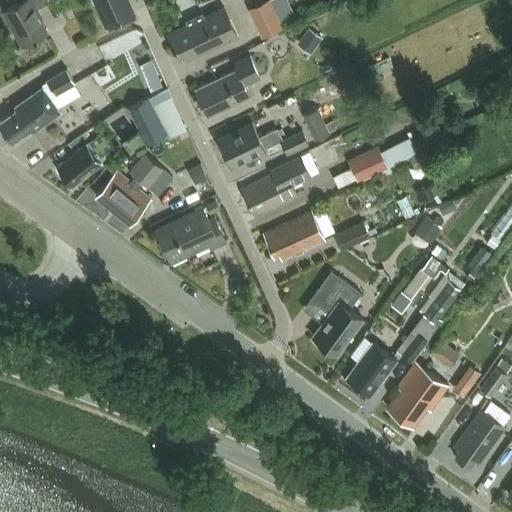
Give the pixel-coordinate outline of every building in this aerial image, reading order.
[(45,0),(16,0),(18,2),(2,12),(21,45),(47,30),(35,9),(47,2),(45,0)] [(110,23),(133,13),(127,0),(94,0),(103,19),(108,16),(110,23)] [(270,0),(265,0),(248,8),(261,36),(282,26),(270,0)] [(187,60),(237,35),(223,7),(203,17),(202,13),(187,20),(189,24),(173,32),(176,37),(170,40),(178,55),(183,53),(187,60)] [(309,27),(300,39),(313,50),(323,38),(309,27)] [(245,82),(260,75),(250,54),(233,62),(235,67),(193,87),(207,116),(251,94),(245,82)] [(388,56),(367,66),(371,76),(393,66),(388,56)] [(76,82),(68,68),(48,79),(56,94),(76,82)] [(159,74),(147,79),(152,89),(164,84),(159,74)] [(31,132),(61,111),(43,86),(14,107),(16,110),(0,121),(13,140),(29,129),(31,132)] [(152,103),(132,114),(147,142),(167,131),(152,103)] [(330,132),(318,106),(303,113),(315,139),(330,132)] [(287,153),(309,143),(302,129),(283,138),(277,127),(259,136),(252,121),(217,137),(231,167),(266,150),(265,148),(280,140),(287,153)] [(436,126),(411,137),(418,151),(442,140),(436,126)] [(179,132),(182,138),(190,135),(187,129),(179,132)] [(114,145),(104,131),(87,142),(57,166),(72,185),(103,161),(100,158),(114,145)] [(339,133),(324,141),(327,148),(343,141),(339,133)] [(377,145),(347,160),(358,181),(388,166),(382,154),(377,145)] [(149,187),(164,168),(145,153),(130,172),(135,176),(130,182),(116,171),(97,193),(132,223),(151,199),(138,188),(143,183),(149,187)] [(297,193),(292,184),(311,174),(301,153),(270,169),(272,173),(247,185),(250,189),(243,192),(252,210),(258,207),(260,211),(297,193)] [(419,154),(410,158),(415,168),(424,163),(419,154)] [(200,162),(188,168),(195,184),(208,178),(200,162)] [(433,182),(415,191),(420,202),(438,193),(433,182)] [(208,202),(205,203),(210,213),(221,208),(216,198),(208,202)] [(439,204),(443,214),(456,208),(451,198),(439,204)] [(212,248),(227,241),(215,215),(209,218),(203,206),(156,228),(172,261),(210,243),(212,248)] [(281,258),(325,238),(312,209),(263,232),(266,237),(265,238),(273,255),(279,252),(281,258)] [(427,216),(415,231),(431,243),(442,227),(440,226),(444,221),(437,216),(434,221),(427,216)] [(365,220),(335,233),(342,248),(372,235),(365,220)] [(500,239),(492,234),(487,242),(495,248),(500,239)] [(436,244),(431,251),(441,258),(446,250),(436,244)] [(432,255),(422,268),(429,274),(433,277),(440,268),(437,266),(440,261),(432,255)] [(420,267),(402,292),(411,299),(429,274),(422,268),(420,267)] [(470,267),(465,274),(472,279),(477,271),(470,267)] [(434,299),(397,349),(412,360),(443,319),(439,316),(464,282),(446,269),(428,294),(434,299)] [(361,292),(338,275),(321,298),(333,307),(311,336),(336,355),(364,319),(349,308),(361,292)] [(447,330),(432,352),(452,366),(462,352),(448,342),(453,335),(447,330)] [(371,395),(397,359),(371,340),(345,375),(371,395)] [(501,358),(480,388),(490,394),(511,364),(501,358)] [(430,409),(448,385),(415,361),(397,386),(400,389),(387,407),(413,426),(427,407),(430,409)] [(463,393),(479,371),(469,363),(452,385),(463,393)] [(478,465),(506,426),(482,408),(454,446),(460,450),(455,456),(470,467),(474,462),(478,465)]
